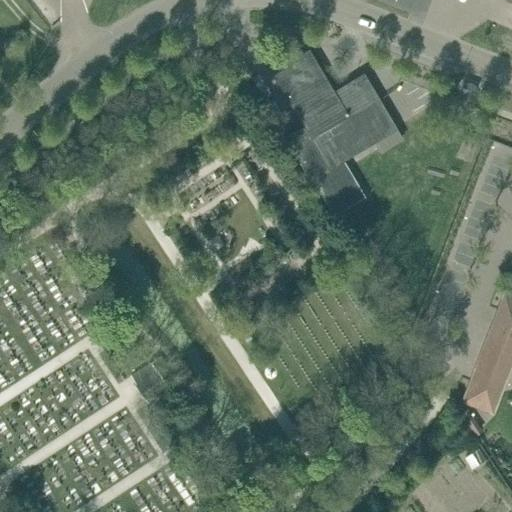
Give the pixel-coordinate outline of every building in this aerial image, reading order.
[(291,61),(271,73),(304,128),(285,139),(311,182),(313,181),(333,214),(362,197),(346,169),(343,170),(339,162),(394,129),(363,76),(333,93),(308,51),(301,55),(303,58),(293,64),(291,61)] [(511,296),(504,294),(464,399),(490,409),(511,353),(511,296)] [(253,318),(235,329),(244,343),(261,332),(253,318)] [(151,361),(130,375),(150,406),(171,392),(151,361)] [(465,457),(472,468),(474,466),(477,471),(488,463),(486,459),(489,457),(481,447),(465,457)]
